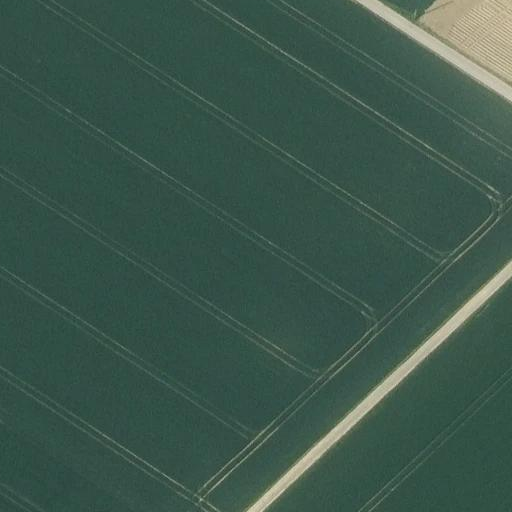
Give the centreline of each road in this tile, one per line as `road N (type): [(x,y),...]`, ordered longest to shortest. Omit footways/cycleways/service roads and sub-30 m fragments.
road 1 (track): [(511,266),(252,511)]
road 2 (unclassified): [(362,0),(511,97)]
